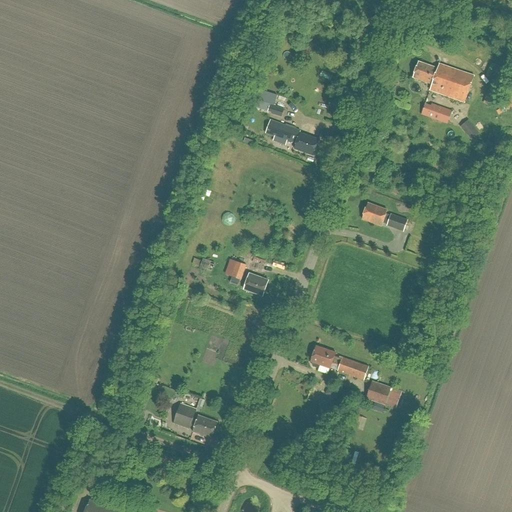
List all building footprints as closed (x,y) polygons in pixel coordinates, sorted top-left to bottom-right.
[(438,69),(419,62),(413,78),(432,85),(430,91),(464,103),(474,76),(440,64),(438,69)] [(498,101),(502,92),(491,86),(486,96),(498,101)] [(257,101),(270,105),(275,106),(278,95),(260,89),(257,101)] [(255,107),(268,112),(270,105),(257,101),(255,107)] [(452,111),(432,104),(431,106),(425,104),(421,115),(447,124),(452,111)] [(282,117),(284,109),(275,106),(270,105),(268,112),(272,113),(271,114),(282,117)] [(468,121),(461,127),(472,140),(479,134),(468,121)] [(296,130),(280,124),(274,141),(286,145),(287,141),(291,143),(292,142),(297,144),(295,149),(313,156),(319,140),(301,133),(301,131),(296,130)] [(391,216),(386,214),(387,211),(369,204),(363,220),(381,227),(383,222),(388,224),(387,226),(404,232),(406,225),(409,226),(410,223),(407,222),(408,221),(391,215),(391,216)] [(241,280),(247,265),(237,262),(232,277),(241,280)] [(262,296),(268,280),(250,274),(245,290),(262,296)] [(342,359),(335,357),(336,353),(317,346),(311,363),(313,363),(313,365),(314,367),(318,368),(319,367),(320,365),(321,366),(319,371),(328,374),(330,369),(332,364),(340,366),(338,372),(364,381),(369,367),(343,358),(342,359)] [(385,405),(391,388),(372,381),(366,398),(385,405)] [(382,411),(384,406),(374,402),(372,408),(382,411)] [(197,423),(192,422),(196,410),(181,404),(175,423),(190,429),(191,426),(195,427),(194,432),(212,439),(218,422),(199,416),(197,423)] [(356,415),(352,427),(357,429),(361,417),(356,415)] [(124,511),(91,500),(86,511),(124,511)]
